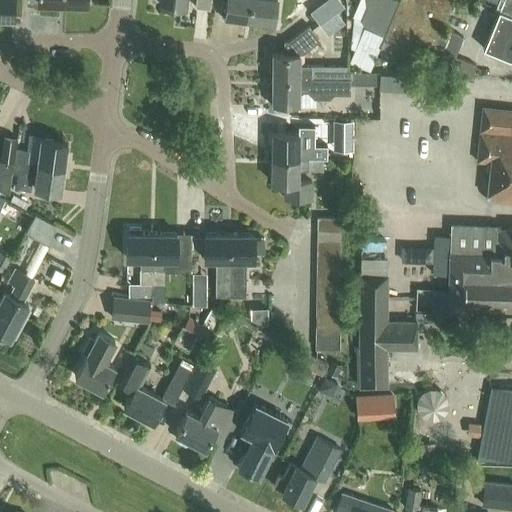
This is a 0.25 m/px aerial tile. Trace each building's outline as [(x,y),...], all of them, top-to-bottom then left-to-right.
[(0,0),(0,17),(13,18),(13,0),(0,0)] [(209,9),(210,0),(158,0),(158,2),(185,6),(185,0),(195,0),(195,7),(209,9)] [(225,0),(226,1),(222,1),(219,19),(236,21),(236,17),(247,19),(250,0),(225,0)] [(250,0),(247,19),(273,22),(275,0),(250,0)] [(376,52),(379,46),(397,0),(357,0),(352,15),(354,16),(350,45),(355,47),(349,60),(370,69),(376,52)] [(451,0),(397,0),(379,46),(425,65),(431,49),(440,27),(451,0)] [(511,0),(501,0),(482,48),(511,59),(511,0)] [(342,21),(334,11),(318,23),(326,33),(342,21)] [(348,77),(348,71),(348,64),(298,64),(298,52),(318,38),(308,25),(288,40),(283,40),(283,52),(272,52),(272,77),(348,77)] [(453,59),(455,56),(462,36),(440,27),(431,49),(453,59)] [(455,56),(453,59),(447,75),(470,76),(475,64),(455,56)] [(348,71),(348,77),(348,83),(383,83),(383,71),(348,71)] [(348,91),(348,83),(348,77),(272,77),(272,89),(268,88),(267,101),(271,106),(284,106),(285,106),(285,102),(298,102),(298,90),(310,90),(309,91),(314,96),(328,96),(332,91),(348,91)] [(511,108),(482,106),(477,160),(490,161),(486,199),(511,201),(511,108)] [(333,128),(351,128),(351,119),(333,119),(333,128)] [(271,157),(322,157),(322,145),(312,145),(298,145),(298,132),(271,132),(271,157)] [(13,160),(27,161),(28,149),(15,147),(16,137),(3,136),(0,158),(13,160)] [(37,163),(63,166),(66,141),(40,138),(38,150),(37,163)] [(322,169),(322,157),(271,157),(271,181),(284,181),(284,197),(311,198),(311,180),(297,180),(297,168),(322,169)] [(25,173),(25,171),(27,161),(13,160),(12,163),(0,160),(0,188),(8,192),(11,171),(25,173)] [(63,166),(37,163),(35,173),(33,187),(60,190),(63,166)] [(35,213),(25,231),(48,244),(53,235),(54,223),(35,213)] [(316,229),(341,230),(341,216),(317,216),(316,229)] [(511,226),(498,226),(497,253),(449,251),(447,306),(511,308),(511,226)] [(152,280),(151,232),(140,231),(140,227),(129,227),(129,231),(127,231),(127,258),(139,258),(139,283),(128,282),(128,295),(152,295),(152,283),(152,280)] [(341,239),(341,230),(316,229),(316,239),(341,239)] [(152,280),(163,280),(163,258),(176,258),(177,232),(151,232),(152,280)] [(228,284),(228,232),(204,232),(204,259),(218,259),(218,269),(216,269),(216,295),(228,295),(228,284)] [(228,232),(228,284),(228,295),(245,295),(246,259),(253,259),(253,252),(264,252),(264,237),(253,237),(253,232),(228,232)] [(341,251),(341,239),(316,239),(316,250),(341,251)] [(341,262),(341,251),(316,250),(316,261),(341,262)] [(0,270),(2,271),(10,257),(0,251),(0,270)] [(340,272),(341,262),(316,261),(316,272),(340,272)] [(22,300),(34,279),(15,268),(8,280),(14,283),(9,293),(4,290),(0,296),(0,336),(5,339),(7,336),(9,337),(28,303),(22,300)] [(205,294),(205,272),(191,272),(191,294),(205,294)] [(340,283),(340,272),(316,272),(316,283),(340,283)] [(386,320),(386,273),(360,273),(359,321),(386,321),(386,320)] [(340,294),(340,283),(316,283),(315,293),(340,294)] [(340,304),(340,294),(315,293),(315,304),(340,304)] [(115,296),(112,317),(149,321),(151,300),(115,296)] [(340,315),(340,304),(315,304),(315,315),(340,315)] [(340,326),(340,315),(315,315),(315,325),(340,326)] [(206,338),(210,329),(187,316),(182,324),(206,338)] [(386,321),(359,321),(359,343),(360,385),(386,385),(385,347),(416,347),(416,321),(386,320),(386,321)] [(340,337),(340,326),(315,325),(315,336),(340,337)] [(86,353),(74,375),(101,390),(114,367),(103,361),(115,340),(98,331),(94,338),(90,335),(82,351),(86,353)] [(339,348),(340,337),(315,336),(315,348),(339,348)] [(303,350),(297,361),(322,374),(328,363),(303,350)] [(178,361),(160,396),(139,386),(150,365),(131,355),(117,381),(132,388),(123,405),(128,408),(128,411),(133,414),(137,412),(152,421),(164,399),(172,403),(190,367),(178,361)] [(200,396),(214,371),(216,367),(199,358),(196,362),(183,387),(200,396)] [(341,362),(330,358),(324,371),(335,376),(341,362)] [(447,386),(418,386),(418,416),(447,416),(447,386)] [(476,458),(484,459),(498,386),(490,386),(476,458)] [(372,394),(355,395),(356,418),(373,417),(372,394)] [(198,415),(186,410),(174,432),(177,433),(176,436),(177,439),(185,443),(188,442),(189,439),(204,447),(210,437),(218,441),(234,409),(208,395),(198,415)] [(237,448),(244,452),(237,465),(258,475),(272,447),(276,449),(291,420),(255,402),(241,430),(245,432),(237,448)] [(324,480),(333,462),(340,448),(316,437),(301,468),(291,462),(283,476),(279,474),(273,485),(282,489),(281,491),(301,501),(314,476),(324,480)] [(511,507),(511,483),(484,481),(482,504),(511,507)] [(434,511),(435,508),(417,505),(420,489),(408,487),(405,507),(419,510),(418,511),(434,511)] [(391,511),(393,509),(342,491),(335,511),(339,511),(391,511)]
